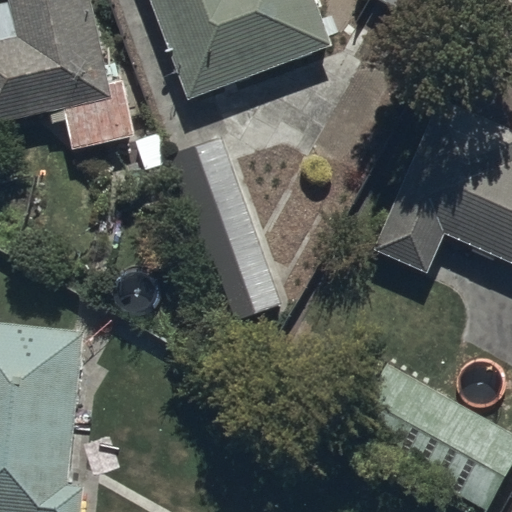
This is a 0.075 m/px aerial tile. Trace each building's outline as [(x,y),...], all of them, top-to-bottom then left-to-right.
[(0,0),(0,110),(51,102),(53,115),(72,112),(77,139),(139,128),(129,70),(116,72),(101,0),(0,0)] [(158,0),(192,90),(339,36),(326,0),(158,0)] [(434,0),(394,0),(426,17),(434,0)] [(431,265),(450,222),(477,234),(475,240),(496,250),(499,244),(511,250),(511,115),(446,86),(378,242),(431,265)] [(286,297),(226,129),(176,147),(236,315),(286,297)] [(76,471),(87,320),(0,313),(0,511),(87,511),(91,472),(76,471)] [(511,420),(363,338),(322,413),(489,505),(511,463),(511,420)]
